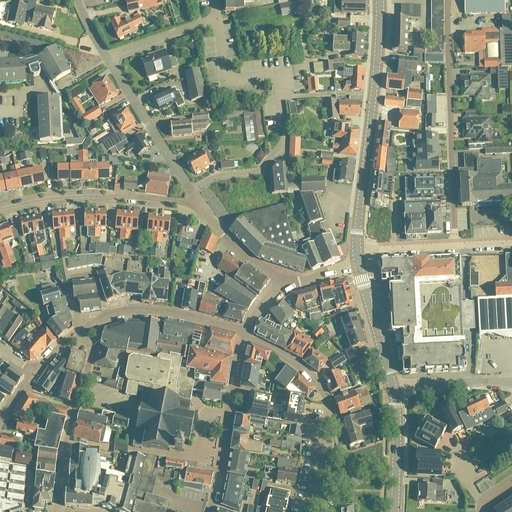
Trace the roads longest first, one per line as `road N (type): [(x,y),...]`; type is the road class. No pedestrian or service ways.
road 1 (tertiary): [(356,251),(379,0)]
road 2 (residential): [(454,245),(447,0)]
road 3 (residential): [(198,205),(76,0)]
road 4 (residential): [(198,205),(82,197),(0,211)]
road 5 (residential): [(57,511),(92,347),(84,329)]
road 6 (residential): [(208,511),(243,331)]
road 7 (residential): [(84,329),(123,311),(154,310),(243,331)]
road 8 (tertiary): [(393,388),(358,264)]
road 9 (residential): [(243,331),(319,384),(332,417)]
road 10 (residential): [(288,282),(235,248),(198,205)]
